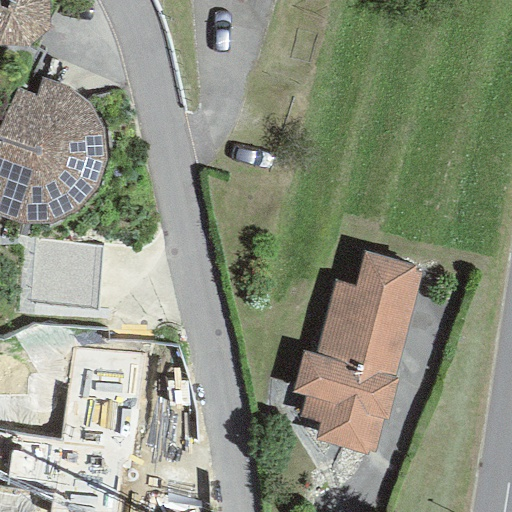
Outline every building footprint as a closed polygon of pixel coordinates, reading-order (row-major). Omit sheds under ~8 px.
[(0,0),(0,46),(21,49),(45,33),(48,9),(42,0),(0,0)] [(0,216),(18,224),(49,225),(77,211),(95,188),(105,161),(101,128),(87,104),(67,88),(40,78),(34,96),(15,88),(0,123),(0,216)] [(95,310),(101,246),(34,241),(30,303),(95,310)] [(414,267),(364,252),(354,286),(335,280),(314,354),(302,352),(291,393),(304,397),(298,419),(318,423),(315,441),(365,456),(367,452),(372,453),(382,420),(386,421),(396,379),(392,378),(419,273),(412,272),(414,267)] [(127,465),(143,357),(74,345),(59,438),(0,430),(0,485),(52,493),(48,511),(110,511),(117,463),(127,465)]
